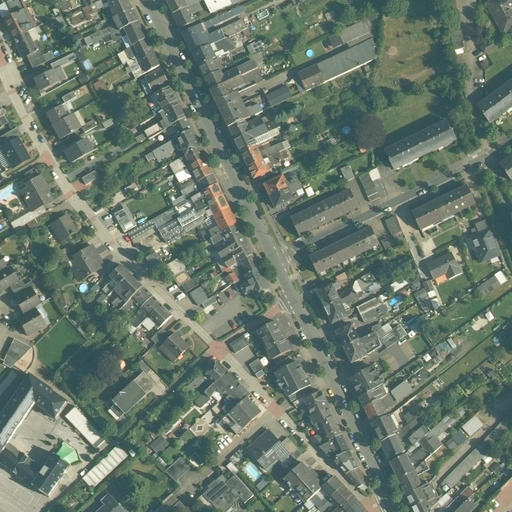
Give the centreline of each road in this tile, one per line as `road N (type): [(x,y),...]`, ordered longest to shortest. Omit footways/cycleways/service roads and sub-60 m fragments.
road 1 (residential): [(216,347),(74,195),(0,53)]
road 2 (residential): [(148,0),(277,261)]
road 3 (residential): [(391,500),(373,506),(360,499),(216,347)]
road 4 (residential): [(485,159),(277,261)]
road 5 (residential): [(294,298),(391,500)]
